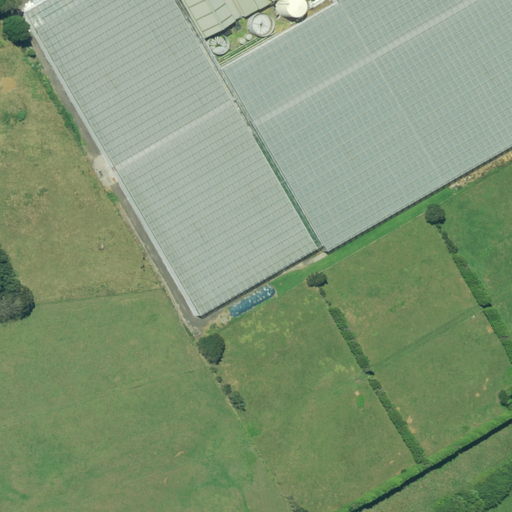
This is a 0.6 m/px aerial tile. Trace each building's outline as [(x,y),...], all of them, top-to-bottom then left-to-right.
[(52,0),(31,12),(200,308),(321,240),(324,253),(511,145),(511,0),(328,0),(330,2),(216,67),(200,39),(234,20),(222,0),(52,0)] [(230,0),(239,15),(240,14),(242,18),(272,0),(230,0)] [(278,2),(277,4),(276,6),(276,8),(276,10),(277,11),(277,13),(278,15),(280,16),(281,17),(283,18),(285,19),(287,19),(288,19),(290,18),(292,18),(294,17),(295,15),(296,14),(297,12),(297,10),(298,8),(298,7),(297,5),(296,3),(295,1),(294,0),(279,0),(279,1),(278,2)] [(249,22),(249,24),(249,26),(249,28),(249,30),(250,31),(251,33),(253,35),(254,36),(256,37),(258,37),(260,37),(262,37),(264,37),(266,36),(268,35),(269,33),(270,31),(271,30),(272,28),(272,26),(272,24),(271,22),(270,20),(269,18),(268,17),(266,16),(264,15),(262,14),(260,14),(258,14),(256,15),(255,15),(253,17),(251,18),(250,20),(249,22)] [(208,47),(208,49),(209,50),(210,52),(212,53),(213,54),(215,55),(216,55),(218,55),(220,55),(222,54),(223,53),(225,52),(226,51),(227,49),(228,48),(228,46),(228,44),(228,42),(227,41),(226,39),(225,38),(224,36),(222,36),(221,35),(219,34),(217,34),(215,35),(214,35),(212,36),(211,37),(210,38),(209,40),(208,42),(208,43),(207,45),(208,47)]
